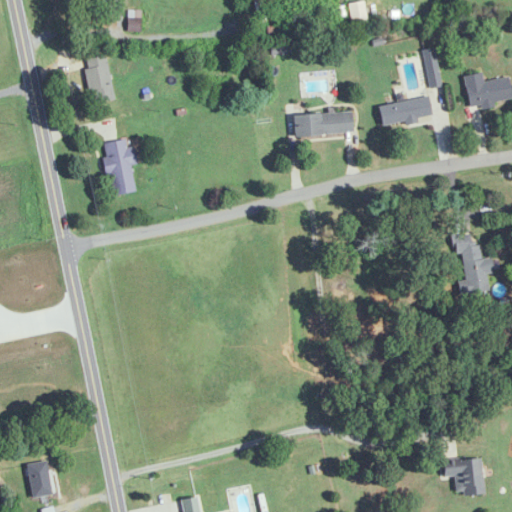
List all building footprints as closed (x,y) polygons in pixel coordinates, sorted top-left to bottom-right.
[(253,0),(258,25),(267,23),(262,0),(253,0)] [(114,100),(106,56),(82,60),(90,104),(114,100)] [(511,100),(511,98),(508,78),(483,82),(481,73),(463,77),(469,109),(511,100)] [(381,128),(431,119),(428,98),(377,106),(381,128)] [(293,116),(294,137),(353,133),(352,112),(293,116)] [(130,165),(136,164),(134,147),(123,149),(122,141),(103,144),(110,195),(134,192),(130,165)] [(452,236),(454,254),(461,253),(464,282),(458,283),(459,294),(487,291),(485,274),(494,273),(492,258),(481,259),(480,243),(471,243),(470,234),(452,236)] [(442,461),(442,477),(454,476),(455,495),(483,494),(482,459),(442,461)] [(26,465),(33,499),(54,494),(47,461),(26,465)] [(199,511),(197,498),(181,500),(183,511),(179,511),(199,511)]
